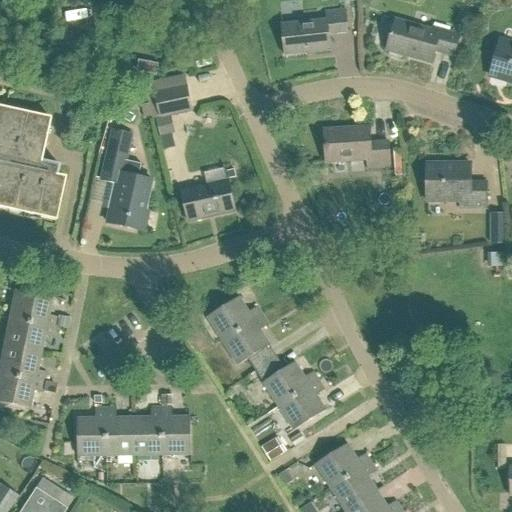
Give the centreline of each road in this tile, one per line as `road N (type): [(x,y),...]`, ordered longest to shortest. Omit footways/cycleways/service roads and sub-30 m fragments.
road 1 (residential): [(454,511),(356,345),(301,225)]
road 2 (residential): [(0,247),(84,266),(162,267),(301,225)]
road 3 (residential): [(511,127),(368,89),(316,93),(252,112)]
road 4 (residential): [(301,225),(252,112)]
road 5 (residential): [(252,112),(202,0)]
